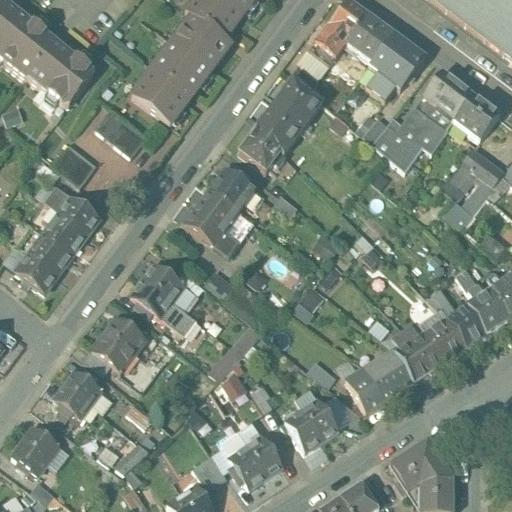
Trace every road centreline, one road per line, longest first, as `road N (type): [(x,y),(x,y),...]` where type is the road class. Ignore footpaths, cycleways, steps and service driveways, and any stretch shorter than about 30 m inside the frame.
road 1 (residential): [(54,341),(312,0)]
road 2 (residential): [(470,396),(285,511)]
road 3 (residential): [(511,101),(380,0)]
